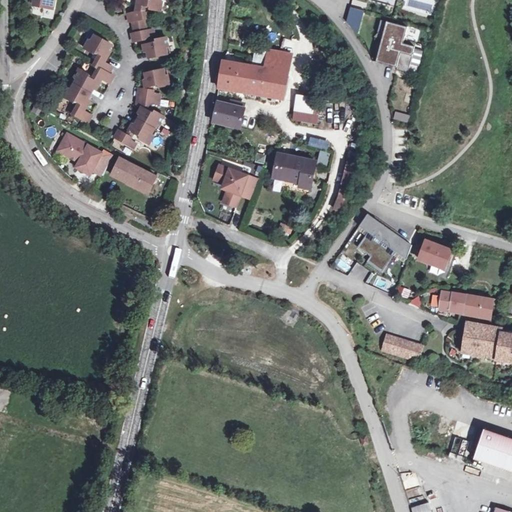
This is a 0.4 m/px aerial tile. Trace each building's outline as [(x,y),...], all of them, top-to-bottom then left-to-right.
[(52,10),(53,0),(33,0),(33,7),(52,10)] [(138,0),(138,2),(143,3),(143,5),(146,6),(146,9),(160,12),(162,2),(160,2),(160,0),(138,0)] [(145,14),(146,9),(146,6),(143,5),(143,3),(138,2),(137,13),(142,12),(142,15),(145,14)] [(365,10),(351,7),(347,22),(358,34),(365,10)] [(130,23),(132,23),(146,20),(152,19),(150,13),(145,14),(142,15),(142,12),(137,13),(128,15),(130,23)] [(134,35),(148,32),(146,20),(132,23),(134,35)] [(408,27),(382,20),(378,33),(384,35),(377,62),(398,67),(397,70),(409,73),(416,47),(404,44),(408,27)] [(142,41),(150,39),(150,37),(154,36),(153,31),(148,32),(134,35),(132,35),(134,43),(142,41)] [(91,43),(95,36),(96,34),(92,32),(87,41),(89,42),(91,43)] [(99,54),(94,51),(100,39),(95,36),(91,43),(89,42),(85,49),(98,56),(99,54)] [(100,39),(94,51),(99,54),(101,55),(103,56),(104,54),(109,56),(111,53),(109,51),(112,45),(100,39)] [(148,45),(151,44),(150,39),(142,41),(144,49),(149,48),(148,45)] [(166,39),(152,42),(153,44),(151,44),(148,45),(149,48),(144,49),(145,54),(147,54),(149,59),(167,55),(166,49),(168,48),(166,39)] [(265,69),(269,50),(256,47),(252,66),(265,69)] [(265,69),(252,66),(238,64),(233,89),(284,98),(292,54),(269,50),(265,69)] [(100,61),(105,64),(108,59),(107,58),(103,56),(101,55),(97,62),(99,63),(100,61)] [(97,78),(102,80),(110,85),(114,78),(109,75),(113,68),(105,64),(100,61),(99,63),(97,62),(92,59),(90,64),(95,67),(92,72),(96,74),(99,75),(97,78)] [(238,64),(226,62),(224,77),(219,76),(218,85),(218,87),(233,89),(238,64)] [(77,80),(74,85),(71,91),(69,90),(64,98),(77,105),(78,103),(79,104),(82,105),(84,103),(88,105),(90,101),(88,100),(94,91),(96,91),(98,87),(93,85),(95,82),(93,80),(91,79),(92,77),(80,71),(75,79),(77,80)] [(164,71),(146,75),(146,79),(144,79),(145,85),(150,84),(151,88),(155,87),(156,87),(157,90),(169,87),(168,78),(165,79),(164,71)] [(93,85),(98,87),(102,80),(97,78),(99,75),(96,74),(93,80),(95,82),(93,85)] [(146,91),(154,92),(155,87),(151,88),(150,84),(145,85),(146,91)] [(143,107),(151,108),(152,105),(159,106),(160,96),(154,95),(154,92),(146,91),(140,91),(137,106),(143,107)] [(296,110),(304,111),(313,112),(315,99),(298,97),(296,110)] [(220,104),(216,122),(239,128),(244,105),(232,102),(231,107),(220,104)] [(80,109),(84,112),(88,105),(84,103),(82,105),(79,104),(75,111),(78,112),(80,109)] [(44,108),(36,104),(32,111),(40,115),(44,108)] [(78,112),(75,111),(72,109),(69,113),(88,123),(92,116),(84,112),(80,109),(78,112)] [(302,121),(304,111),(296,110),(295,109),(293,119),(302,121)] [(141,111),(138,115),(141,117),(135,126),(133,125),(131,129),(135,131),(134,133),(137,136),(139,136),(137,139),(149,145),(153,137),(151,136),(155,131),(157,125),(160,126),(164,118),(153,112),(151,114),(146,112),(145,114),(141,111)] [(394,112),(393,120),(408,123),(410,115),(394,112)] [(133,143),(137,136),(134,133),(135,131),(131,129),(127,136),(132,139),(130,141),(133,143)] [(137,145),(133,143),(130,141),(132,139),(127,136),(119,132),(115,139),(134,149),(137,145)] [(94,170),(103,154),(68,135),(58,152),(79,163),(77,168),(91,176),(94,170)] [(316,164),(327,166),(330,154),(319,151),(316,164)] [(110,158),(103,154),(94,170),(102,174),(110,158)] [(316,162),(279,154),(274,177),(301,183),(300,187),(310,189),(316,162)] [(350,202),(358,172),(360,158),(349,155),(338,197),(333,210),(345,214),(350,202)] [(112,175),(149,193),(157,177),(121,158),(112,175)] [(221,165),(216,176),(226,180),(224,185),(227,189),(228,190),(224,202),(237,206),(241,195),(252,199),(260,180),(221,165)] [(368,214),(360,226),(369,233),(359,247),(372,257),(368,262),(383,272),(397,253),(407,260),(413,245),(368,214)] [(451,251),(427,241),(420,259),(444,269),(451,251)] [(366,280),(371,284),(377,276),(372,272),(366,280)] [(374,286),(387,290),(390,279),(376,276),(374,286)] [(406,297),(408,290),(399,288),(398,295),(406,297)] [(452,312),(463,315),(466,295),(443,291),(440,310),(452,312)] [(495,300),(483,298),(484,295),(479,294),(479,297),(466,295),(463,315),(492,320),(494,305),(495,300)] [(468,323),(464,349),(472,350),(471,354),(511,360),(511,335),(502,334),(502,329),(491,327),(468,323)] [(423,346),(388,334),(383,349),(418,360),(423,346)] [(473,459),(476,460),(485,431),(483,430),(473,459)] [(501,444),(503,437),(485,431),(476,460),(497,468),(501,444)] [(501,444),(497,468),(511,472),(511,439),(503,437),(501,444)] [(405,488),(418,486),(415,472),(402,474),(405,488)] [(411,511),(430,511),(428,503),(410,508),(411,511)]
